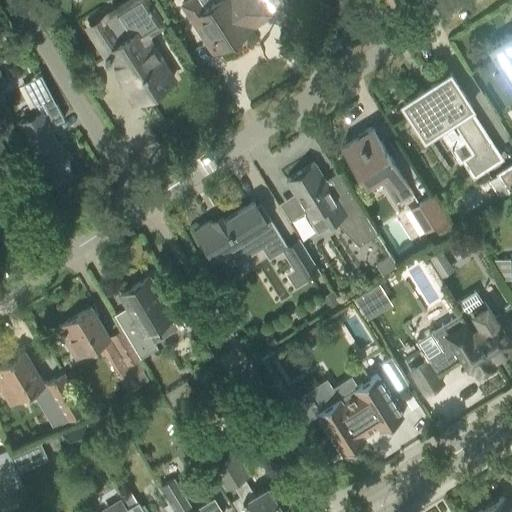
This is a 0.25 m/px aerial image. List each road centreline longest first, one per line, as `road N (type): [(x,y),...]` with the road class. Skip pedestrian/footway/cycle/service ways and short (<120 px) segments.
road 1 (residential): [(140,206),(465,0)]
road 2 (residential): [(334,511),(140,206)]
road 3 (residential): [(140,206),(16,0)]
road 4 (residential): [(0,292),(140,206)]
